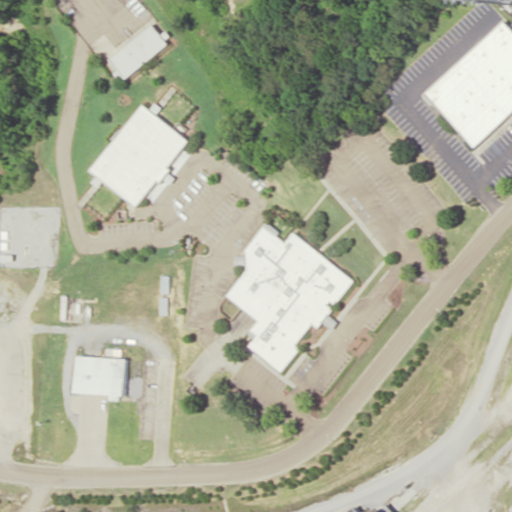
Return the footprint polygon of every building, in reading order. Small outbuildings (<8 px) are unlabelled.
[(477,144),(511,112),(511,25),(507,20),(428,92),(454,119),(477,144)] [(113,57),(129,78),(172,43),(156,23),(113,57)] [(94,170),(139,205),(146,196),(152,200),(175,170),(171,166),(192,138),(145,103),(94,170)] [(284,371),(252,345),(260,334),(253,329),(261,319),(230,294),(250,268),(249,248),(267,225),(289,241),(297,231),(357,280),(321,326),(315,321),(298,343),(303,347),(284,371)] [(78,392),(111,393),(111,397),(127,397),(129,357),(80,354),(78,392)]
